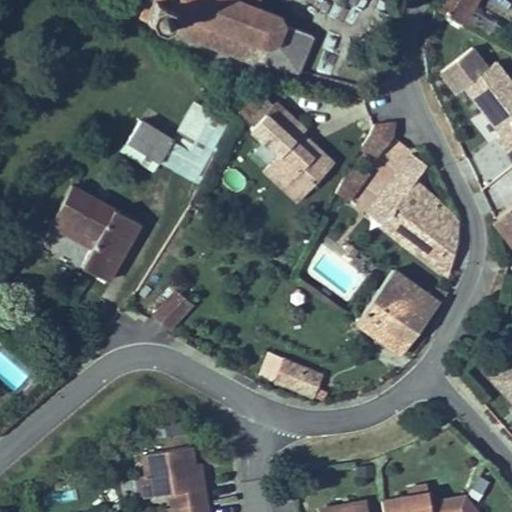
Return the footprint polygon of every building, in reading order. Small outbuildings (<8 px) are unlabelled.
[(277,13),(249,0),(151,0),(150,3),(254,50),(256,46),(263,48),(271,48),(280,45),(286,37),(286,29),(282,23),(275,19),(277,13)] [(466,0),(441,0),(435,11),(460,23),(469,6),(465,4),(466,0)] [(511,83),(496,59),(462,80),(495,132),(490,135),(499,149),(511,141),(511,83)] [(272,99),(246,130),(278,156),(271,164),(292,181),(312,188),(335,160),(300,130),(304,126),(272,99)] [(196,187),(228,120),(189,102),(172,138),(133,120),(119,150),(196,187)] [(372,126),(360,153),(381,159),(392,131),(392,122),(372,126)] [(447,236),(445,226),(401,194),(411,164),(392,156),(371,220),(451,276),(451,262),(449,247),(447,236)] [(271,164),(262,174),(299,204),(312,188),(292,181),(271,164)] [(345,174),(334,199),(356,209),(369,178),(345,174)] [(109,280),(142,223),(72,183),(52,218),(93,242),(81,264),(109,280)] [(511,204),(490,223),(511,247),(511,204)] [(392,273),(353,322),(396,356),(439,304),(392,273)] [(171,289),(149,315),(170,332),(191,305),(171,289)] [(276,359),(267,377),(305,395),(314,377),(276,359)] [(511,387),(497,370),(490,377),(511,401),(511,403),(508,407),(511,410),(511,387)] [(173,508),(207,502),(205,486),(198,487),(194,464),(190,445),(144,453),(147,475),(151,496),(170,493),(173,508)] [(194,464),(198,487),(205,486),(201,463),(194,464)] [(141,498),(151,496),(147,475),(138,477),(141,498)] [(406,496),(425,492),(423,485),(404,489),(406,496)] [(379,511),(428,511),(427,503),(425,492),(406,496),(378,501),(379,511)] [(427,503),(428,511),(455,511),(462,496),(427,503)] [(474,511),(462,496),(455,511),(474,511)] [(363,511),(361,500),(323,507),(324,511),(363,511)] [(208,511),(209,511),(207,502),(173,508),(173,511),(208,511)]
